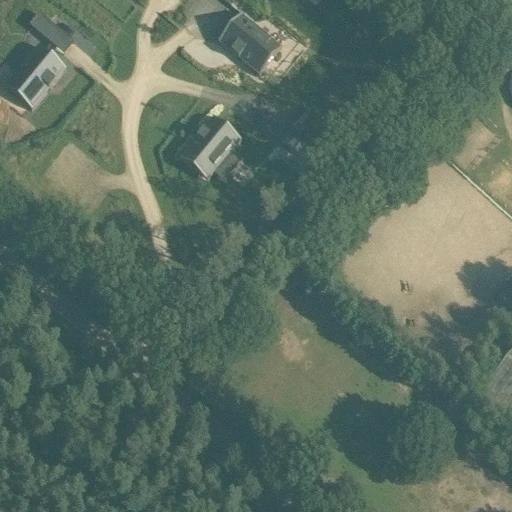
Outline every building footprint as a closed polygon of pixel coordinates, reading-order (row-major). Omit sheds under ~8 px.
[(39,16),(29,28),(46,42),(55,30),(39,16)] [(241,17),(219,44),(259,77),(281,51),(241,17)] [(188,47),(175,69),(193,79),(206,58),(188,47)] [(38,48),(4,90),(31,113),(65,71),(38,48)] [(168,119),(180,101),(164,91),(152,109),(168,119)] [(213,120),(179,160),(196,175),(202,167),(224,185),(243,163),(231,154),(240,144),(213,120)] [(287,131),(277,143),(288,152),(298,140),(287,131)] [(511,359),(473,406),(511,438),(511,359)]
